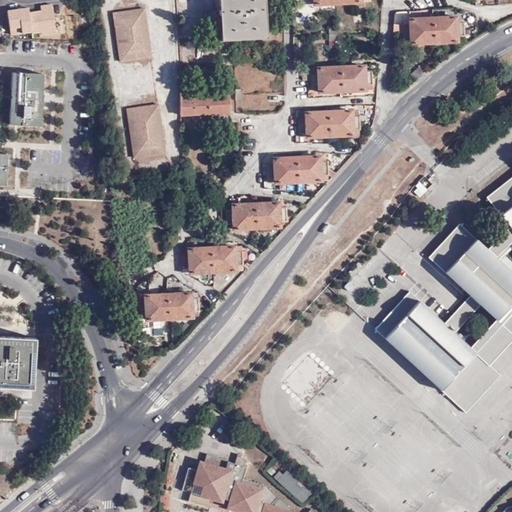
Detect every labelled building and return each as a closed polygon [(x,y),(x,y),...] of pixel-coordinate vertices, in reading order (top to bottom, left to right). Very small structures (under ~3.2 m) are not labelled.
[(220,0),(223,41),(269,38),(266,0),(220,0)] [(42,11),(29,13),(32,33),(41,31),(41,34),(57,32),(53,4),(41,6),(42,11)] [(29,9),(7,11),(11,34),(32,33),(29,13),(29,9)] [(114,13),(121,63),(152,58),(145,9),(114,13)] [(410,44),(457,41),(457,37),(464,36),(463,21),(456,22),(455,17),(409,20),(409,25),(403,25),(404,40),(410,40),(410,44)] [(342,40),(342,29),(329,30),(329,40),(342,40)] [(318,68),(319,74),(312,74),(312,87),(319,87),(319,92),(365,90),(364,85),(372,84),(371,72),(364,72),(364,66),(318,68)] [(45,76),(13,75),(10,127),(43,128),(44,102),(45,76)] [(201,96),(201,92),(180,93),(181,115),(230,114),(229,95),(201,96)] [(159,104),(128,109),(135,158),(166,154),(159,104)] [(352,111),(307,113),(307,119),(299,119),(300,132),(307,132),(307,137),(352,135),(352,129),(359,129),(358,116),(352,116),(352,111)] [(238,126),(230,126),(230,137),(238,137),(238,126)] [(320,162),(320,157),(274,160),(274,165),(267,166),(268,179),(275,178),(276,183),(321,181),(321,175),(328,175),(327,162),(320,162)] [(490,366),(476,353),(503,325),(511,314),(511,272),(496,258),(502,252),(511,241),(511,177),(487,197),(509,226),(487,249),(460,223),(429,257),(470,296),(445,324),(410,291),(375,329),(466,413),(501,375),(490,366)] [(279,208),(279,203),(233,206),(233,211),(226,212),(227,225),(234,224),(235,229),(281,227),(280,221),(287,221),(287,207),(279,208)] [(235,252),(235,246),(189,249),(190,254),(183,255),(183,269),(190,269),(190,273),(236,270),(236,265),(243,265),(242,251),(235,252)] [(511,261),(502,252),(496,258),(511,272),(511,261)] [(192,299),(192,294),(146,296),(146,301),(140,302),(140,315),(147,315),(147,320),(193,317),(193,312),(200,312),(199,298),(192,299)] [(511,314),(503,325),(476,353),(490,366),(511,342),(511,314)] [(8,335),(0,334),(0,384),(33,387),(35,337),(8,335)] [(511,464),(511,439),(499,452),(511,464)] [(292,511),(265,486),(241,479),(245,467),(243,466),(244,461),(237,455),(234,465),(227,463),(228,462),(206,455),(204,464),(200,463),(198,472),(190,469),(183,492),(192,495),(189,504),(211,510),(211,509),(212,504),(214,501),(222,504),(223,500),(229,502),(228,506),(227,510),(233,511),(292,511)] [(278,472),(274,476),(278,480),(286,472),(285,471),(281,475),(278,472)] [(278,480),(274,476),(273,477),(300,503),(309,493),(303,488),(301,486),(286,472),(278,480)]
